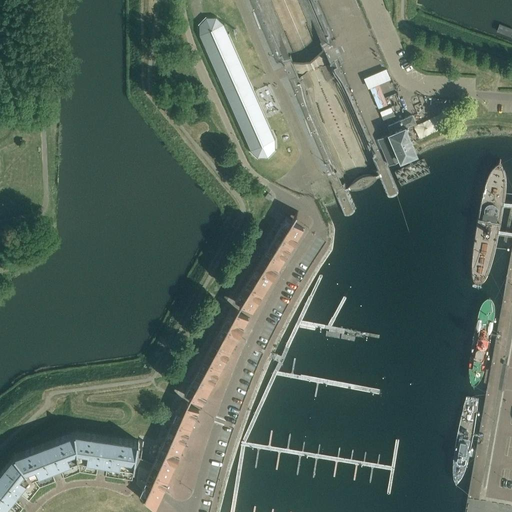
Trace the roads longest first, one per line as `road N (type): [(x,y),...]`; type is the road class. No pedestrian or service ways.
road 1 (residential): [(188,511),(250,344),(317,230),(313,211),(269,185)]
road 2 (residential): [(364,0),(408,84),(511,97)]
